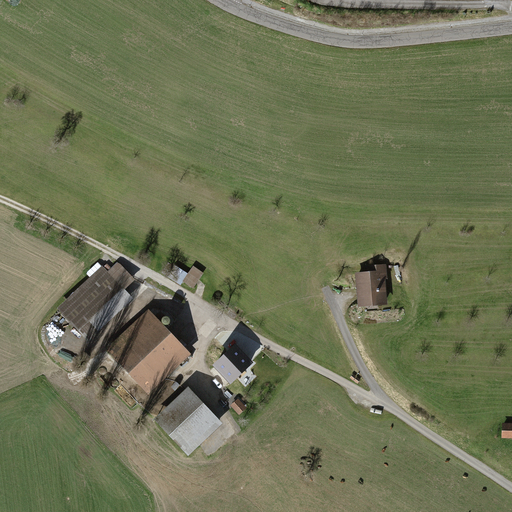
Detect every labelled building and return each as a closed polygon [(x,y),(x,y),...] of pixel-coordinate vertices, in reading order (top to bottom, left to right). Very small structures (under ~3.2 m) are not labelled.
[(369,275),(358,275),(360,301),(376,299),(376,303),(385,302),(382,274),(385,273),(384,266),(368,267),(369,275)] [(193,287),(202,274),(193,268),(184,281),(193,287)] [(105,271),(62,311),(86,337),(129,297),(105,271)] [(183,349),(157,321),(116,359),(147,391),(162,377),(158,373),(183,349)] [(235,347),(216,364),(231,380),(250,363),(235,347)] [(181,367),(192,356),(187,351),(176,361),(181,367)] [(215,422),(185,390),(158,416),(187,448),(215,422)] [(238,411),(243,406),(238,401),(233,406),(238,411)] [(511,424),(504,424),(503,436),(511,436),(511,424)]
